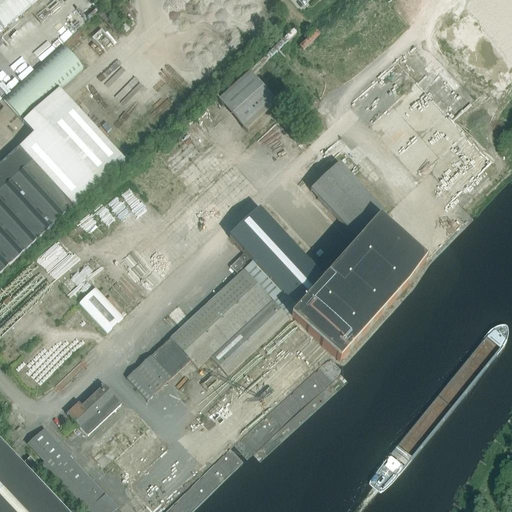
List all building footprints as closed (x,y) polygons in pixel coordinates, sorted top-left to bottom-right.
[(38,0),(0,0),(0,24),(4,29),(38,0)] [(33,20),(7,43),(12,49),(38,25),(33,20)] [(130,30),(125,24),(121,28),(126,33),(130,30)] [(34,135),(19,148),(0,165),(0,275),(74,208),(124,161),(59,91),(83,69),(62,46),(3,101),(34,135)] [(245,132),(275,104),(248,74),(218,101),(245,132)] [(156,352),(127,379),(147,402),(180,372),(190,362),(197,369),(210,358),(228,378),(291,320),(340,363),(408,286),(425,262),(380,221),(386,216),(339,166),(311,192),(359,243),(329,277),(325,273),(321,278),(259,211),(229,239),(244,255),(231,268),(238,276),(156,352)] [(106,334),(123,319),(95,289),(79,305),(106,334)] [(79,403),(68,414),(88,436),(120,406),(113,398),(113,399),(102,388),(82,407),(79,403)] [(119,511),(45,430),(28,446),(45,464),(38,470),(76,511),(119,511)] [(0,511),(62,511),(0,445),(0,511)] [(22,466),(28,473),(36,466),(29,459),(22,466)]
